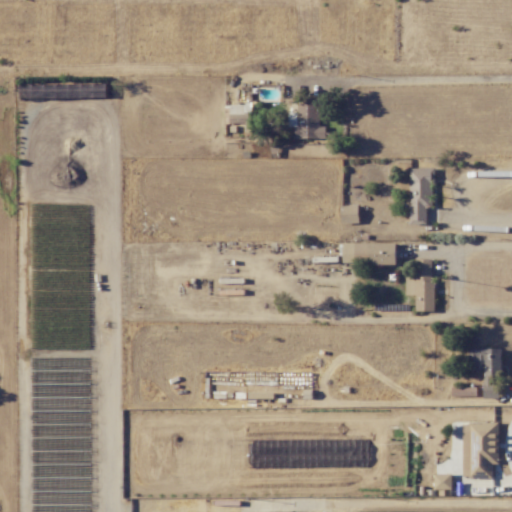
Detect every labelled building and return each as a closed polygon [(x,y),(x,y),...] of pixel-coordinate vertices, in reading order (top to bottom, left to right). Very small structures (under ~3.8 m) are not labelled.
[(294,138),(325,139),(326,126),(320,126),(320,104),(297,103),(297,112),(289,112),(289,127),(294,127),(294,138)] [(230,124),(252,123),(252,104),(229,104),(230,124)] [(433,168),(408,168),(410,224),(427,223),(426,207),(434,207),(433,168)] [(341,206),(341,223),(359,223),(358,205),(341,206)] [(396,242),(343,243),(343,264),(396,263),(396,242)] [(433,311),(434,259),(416,259),(416,274),(406,274),(405,295),(416,295),(416,311),(433,311)] [(501,349),(469,348),(468,367),(484,368),(484,398),(500,398),(501,349)] [(476,387),(451,387),(452,396),(477,396),(476,387)] [(498,422),(462,423),(463,478),(493,477),(493,464),(499,464),(498,422)] [(452,489),(452,474),(434,474),(434,489),(452,489)]
